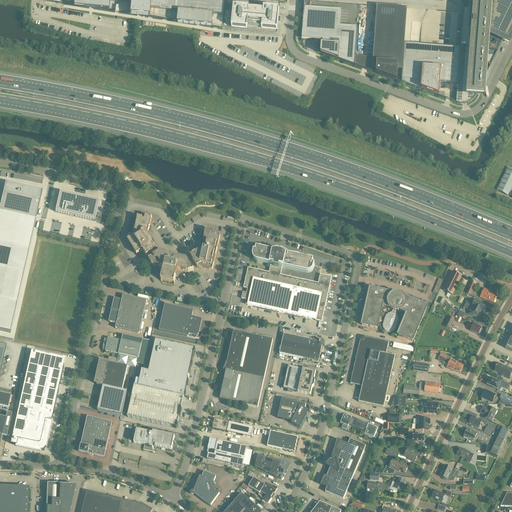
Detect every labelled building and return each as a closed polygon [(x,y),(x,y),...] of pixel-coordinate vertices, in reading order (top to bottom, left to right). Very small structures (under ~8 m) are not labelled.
[(64,0),(64,4),(73,6),(73,9),(108,13),(108,11),(109,11),(109,0),(64,0)] [(109,0),(109,11),(129,15),(129,18),(148,19),(148,18),(159,19),(160,0),(109,0)] [(160,0),(159,19),(178,22),(178,26),(213,29),(213,28),(222,29),(222,28),(224,0),(160,0)] [(224,0),(222,28),(222,29),(277,35),(278,28),(280,3),(246,0),(224,0)] [(511,0),(464,0),(462,28),(456,103),(457,103),(458,104),(459,104),(460,104),(461,104),(462,104),(463,104),(464,104),(465,104),(466,104),(467,103),(468,103),(469,103),(470,102),(471,101),(472,101),(473,100),(474,99),(475,98),(476,97),(509,28),(511,21),(511,0)] [(372,72),(401,83),(407,9),(377,7),(373,59),(372,72)] [(304,8),(302,39),(305,39),(322,40),(321,54),(355,66),(355,57),(358,28),(341,26),(342,10),(304,8)] [(405,45),(402,83),(439,97),(439,96),(440,83),(443,48),(405,45)] [(443,48),(440,83),(457,84),(460,49),(443,48)] [(511,168),(509,167),(497,189),(508,195),(511,186),(511,168)] [(0,211),(36,219),(36,218),(37,214),(42,191),(10,184),(10,187),(5,186),(0,206),(1,206),(0,209),(0,211)] [(64,193),(59,192),(59,195),(55,212),(94,221),(98,204),(99,201),(96,201),(96,200),(64,193)] [(36,219),(0,211),(0,242),(29,249),(36,219)] [(143,251),(146,256),(158,249),(149,236),(151,235),(150,231),(149,231),(152,217),(145,216),(145,220),(143,220),(143,218),(138,217),(134,236),(127,240),(137,254),(142,251),(143,251)] [(213,236),(214,232),(206,230),(202,247),(200,247),(198,249),(199,251),(190,257),(197,268),(212,271),(220,236),(215,235),(215,236),(213,236)] [(0,268),(24,274),(29,249),(0,242),(0,268)] [(287,254),(285,252),(283,251),(282,251),(281,252),(278,251),(278,250),(276,250),(274,250),(273,250),(270,251),(256,248),(255,251),(254,251),(253,253),(253,255),(253,257),(253,258),(254,260),(255,261),(257,262),(271,265),(269,273),(248,268),(243,288),(251,290),(250,294),(243,293),(241,299),(248,300),(247,305),(316,320),(316,321),(322,322),(332,277),(320,275),(318,283),(281,275),(282,267),(306,273),(308,273),(310,272),(312,271),(313,270),(313,268),(314,264),(313,264),(313,261),(288,255),(287,254)] [(178,271),(189,274),(194,270),(187,259),(176,257),(175,255),(172,254),(171,256),(160,253),(149,260),(152,265),(163,268),(163,269),(161,280),(174,283),(177,272),(178,271)] [(0,299),(17,303),(24,274),(0,268),(0,299)] [(443,290),(453,295),(462,277),(452,272),(443,290)] [(433,293),(437,294),(442,281),(439,279),(433,293)] [(393,310),(393,311),(391,313),(390,314),(389,314),(388,314),(388,315),(387,315),(387,316),(386,316),(386,317),(385,318),(384,324),(383,325),(383,326),(383,327),(384,327),(384,328),(384,329),(385,330),(385,331),(386,331),(386,332),(387,332),(388,332),(389,332),(390,332),(391,332),(392,332),(393,332),(393,331),(394,331),(394,330),(395,330),(395,329),(396,328),(398,322),(398,321),(398,320),(398,319),(398,318),(397,317),(397,316),(396,315),(395,311),(396,312),(397,312),(398,311),(399,311),(400,311),(401,311),(407,314),(398,335),(413,341),(427,307),(406,298),(404,299),(404,298),(403,297),(402,296),(401,296),(400,295),(399,295),(398,295),(397,295),(396,295),(394,295),(393,295),(392,294),(370,289),(362,325),(377,329),(382,306),(389,307),(390,308),(391,309),(392,310),(393,310)] [(486,301),(487,300),(494,303),(497,296),(490,293),(490,292),(484,289),(480,298),(486,301)] [(122,300),(114,298),(109,322),(117,324),(116,329),(139,334),(147,301),(123,295),(122,300)] [(17,303),(0,299),(0,331),(10,333),(17,303)] [(482,312),(483,312),(483,311),(484,311),(486,307),(485,307),(486,305),(475,300),(474,304),(467,300),(466,304),(481,312),(482,312)] [(201,320),(192,318),(193,311),(166,305),(166,303),(165,303),(159,331),(199,340),(199,339),(196,338),(198,329),(199,329),(201,320)] [(482,312),(481,312),(466,304),(464,307),(471,311),(469,314),(479,319),(482,312)] [(450,329),(455,319),(449,316),(444,326),(450,329)] [(470,331),(479,335),(482,328),(478,326),(479,324),(475,322),(473,324),(470,323),(468,326),(472,327),(470,331)] [(242,333),(234,331),(232,341),(232,342),(230,350),(230,351),(229,351),(228,360),(227,361),(227,362),(228,361),(232,362),(231,366),(229,366),(227,367),(227,369),(224,380),(224,381),(222,389),(222,390),(222,391),(222,390),(229,392),(227,401),(258,408),(273,340),(242,333)] [(284,334),(280,354),(314,361),(318,361),(321,349),(322,349),(322,347),(323,346),(324,345),(325,344),(325,343),(324,342),(323,341),(322,340),(321,340),(320,341),(319,341),(319,342),(284,334)] [(386,354),(389,342),(385,341),(369,337),(369,338),(365,337),(364,336),(362,336),(360,337),(360,339),(360,340),(359,344),(358,344),(355,360),(356,360),(355,364),(354,363),(350,379),(351,379),(350,384),(362,386),(359,402),(384,408),(395,356),(386,354)] [(119,355),(124,356),(131,357),(131,360),(134,360),(134,358),(139,359),(142,346),(122,341),(108,338),(107,344),(106,344),(104,344),(103,349),(105,351),(106,351),(105,352),(119,355)] [(189,375),(195,349),(156,340),(150,366),(149,372),(142,370),(138,387),(135,386),(131,402),(127,418),(177,429),(184,397),(189,375)] [(392,341),(391,347),(411,350),(412,345),(392,341)] [(62,358),(31,351),(11,441),(17,443),(16,445),(40,451),(41,451),(42,451),(43,450),(44,449),(45,448),(45,447),(63,365),(61,365),(62,358)] [(443,364),(447,366),(447,368),(453,371),(453,370),(460,373),(463,366),(457,363),(457,362),(451,359),(447,357),(447,356),(441,353),(440,356),(445,359),(443,364)] [(127,392),(122,390),(128,367),(100,361),(96,379),(95,384),(97,384),(97,385),(103,386),(98,411),(122,416),(127,392)] [(414,363),(413,371),(428,373),(429,365),(414,363)] [(505,367),(498,363),(494,371),(501,374),(501,375),(509,379),(511,373),(511,369),(505,366),(505,367)] [(288,366),(283,389),(288,390),(289,390),(292,391),(311,395),(312,387),(314,386),(315,381),(314,379),(316,372),(288,366)] [(497,390),(499,391),(501,388),(501,387),(507,390),(510,385),(501,380),(500,383),(491,378),(490,378),(490,379),(489,381),(488,381),(487,384),(488,384),(487,385),(497,390)] [(424,392),(439,394),(440,385),(425,383),(424,392)] [(415,386),(404,385),(403,393),(419,395),(419,391),(419,389),(415,388),(415,386)] [(495,396),(485,390),(483,394),(482,394),(482,396),(481,398),(482,398),(481,401),(485,402),(486,400),(488,401),(488,403),(494,403),(495,401),(493,400),(495,396)] [(0,392),(0,406),(8,408),(11,395),(0,392)] [(402,407),(402,399),(394,398),(391,406),(402,407)] [(292,422),(291,424),(300,428),(307,414),(304,413),(306,404),(282,399),(277,418),(292,422)] [(492,422),(497,411),(488,406),(487,408),(483,406),(480,413),(484,415),(482,418),(492,422)] [(0,441),(1,436),(2,436),(2,433),(7,434),(6,436),(7,436),(12,414),(7,413),(6,418),(0,416),(0,441)] [(389,415),(388,415),(388,421),(385,421),(384,423),(399,424),(399,415),(395,415),(389,415)] [(363,422),(348,416),(347,417),(344,416),(340,423),(344,425),(343,425),(342,428),(346,430),(348,427),(347,427),(348,426),(348,427),(349,425),(365,432),(365,434),(374,438),(378,428),(368,425),(367,425),(366,424),(365,423),(363,422)] [(470,420),(469,423),(479,428),(482,421),(472,416),(472,417),(471,417),(469,420),(470,420)] [(104,457),(112,422),(87,417),(79,452),(104,457)] [(214,423),(212,424),(213,426),(212,429),(227,432),(229,423),(214,419),(214,423)] [(501,427),(495,439),(505,443),(510,432),(501,427)] [(475,439),(476,436),(477,434),(468,429),(464,437),(463,438),(467,440),(468,439),(473,441),(475,439)] [(175,436),(153,432),(153,433),(137,430),(134,443),(145,445),(144,449),(151,451),(152,448),(155,449),(156,446),(172,449),(175,436)] [(290,453),(291,452),(293,452),(295,451),(295,449),(297,448),(296,447),(296,445),(297,444),(297,443),(297,441),(298,440),(298,439),(298,438),(270,432),(267,447),(285,451),(286,452),(287,451),(289,452),(290,453)] [(247,447),(217,441),(210,439),(207,454),(208,454),(207,459),(243,467),(247,447)] [(323,480),(320,485),(327,488),(325,492),(343,500),(366,446),(350,440),(348,444),(346,443),(337,439),(330,463),(328,462),(327,464),(328,465),(327,467),(330,468),(327,477),(324,476),(323,480)] [(491,447),(490,446),(489,452),(498,457),(505,443),(495,439),(491,447)] [(460,448),(457,455),(466,459),(466,461),(470,463),(473,455),(470,453),(460,448)] [(407,449),(404,456),(415,461),(418,454),(407,449)] [(389,450),(387,454),(396,458),(398,454),(389,450)] [(289,463),(257,456),(255,468),(278,478),(279,478),(280,478),(281,480),(283,480),(284,478),(282,477),(283,475),(285,475),(286,471),(287,471),(288,467),(289,463)] [(399,472),(399,470),(402,472),(404,473),(405,473),(408,466),(401,463),(400,465),(392,462),(389,468),(386,466),(383,474),(393,475),(395,471),(399,473),(399,472)] [(458,463),(456,468),(466,473),(467,470),(462,468),(462,466),(458,463)] [(452,469),(445,465),(442,471),(453,476),(456,471),(452,469)] [(453,476),(442,471),(440,477),(447,480),(446,480),(449,482),(454,481),(456,477),(453,476)] [(195,494),(211,506),(220,494),(216,491),(214,482),(216,477),(204,472),(202,477),(200,476),(194,491),(195,494)] [(265,485),(254,478),(248,487),(259,494),(265,485)] [(394,479),(393,482),(403,486),(404,484),(405,484),(405,482),(405,481),(398,478),(398,480),(394,479)] [(377,483),(368,482),(367,489),(376,490),(377,483)] [(390,485),(388,484),(387,485),(379,482),(377,487),(388,491),(390,485)] [(398,490),(401,491),(402,491),(403,489),(402,488),(403,486),(393,482),(390,490),(393,491),(393,490),(397,492),(398,490)] [(69,511),(76,486),(71,486),(60,485),(60,484),(47,483),(45,511),(69,511)] [(266,484),(265,485),(259,494),(258,495),(266,502),(275,488),(266,484)] [(0,511),(27,511),(28,502),(30,502),(31,498),(29,498),(29,488),(0,486),(0,511)] [(274,494),(278,489),(275,488),(266,502),(268,504),(272,498),(271,498),(272,497),(274,495),(273,495),(273,494),(274,494)] [(95,511),(100,494),(87,491),(81,511),(95,511)] [(432,498),(442,502),(445,495),(435,491),(432,498)] [(511,507),(511,493),(507,493),(501,507),(511,507)] [(95,511),(104,511),(109,496),(100,494),(95,511)] [(262,511),(241,494),(225,511),(262,511)] [(109,496),(104,511),(118,511),(121,499),(109,496)] [(135,511),(138,508),(140,504),(121,499),(118,511),(135,511)] [(151,511),(153,510),(141,503),(140,504),(138,508),(135,511),(151,511)] [(312,511),(341,511),(320,503),(312,511)]
